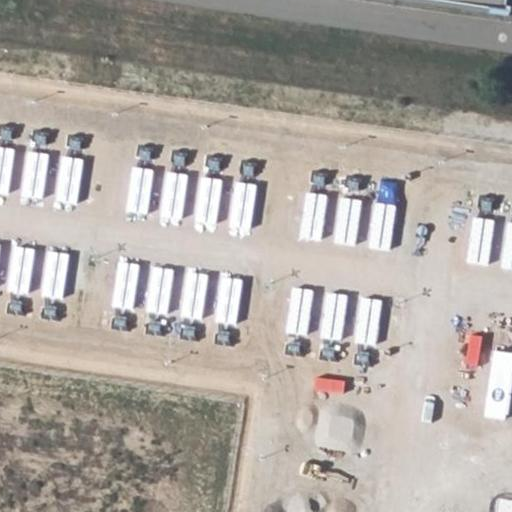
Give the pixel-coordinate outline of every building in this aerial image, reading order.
[(382,0),(495,19),(497,0),(382,0)] [(15,151),(5,149),(0,185),(0,194),(9,195),(15,151)] [(37,154),(27,153),(21,198),(31,199),(37,154)] [(48,156),(38,154),(32,199),(43,200),(48,156)] [(72,159),(62,158),(56,203),(66,204),(72,159)] [(83,161),(73,160),(67,204),(77,205),(83,161)] [(142,170),(132,168),(126,213),(136,214),(142,170)] [(153,171),(143,170),(137,214),(147,216),(153,171)] [(177,175),(167,174),(161,218),(171,219),(177,175)] [(188,176),(178,175),(172,220),(182,221),(188,176)] [(211,180),(200,179),(195,223),(205,225),(211,180)] [(222,182),(212,180),(206,225),(216,226),(222,182)] [(245,185),(235,183),(230,228),(240,229),(245,185)] [(257,186),(247,185),(241,229),(251,231),(257,186)] [(316,195),(306,194),(300,239),(310,240),(316,195)] [(327,197),(317,195),(311,240),(321,241),(327,197)] [(350,200),(340,199),(334,244),(344,245),(350,200)] [(361,202),(351,200),(345,245),(356,246),(361,202)] [(384,205),(374,204),(368,249),(379,250),(384,205)] [(396,207),(386,205),(380,250),(390,251),(396,207)] [(484,220),(473,219),(468,264),(478,265),(484,220)] [(495,222),(485,220),(479,265),(489,266),(495,222)] [(511,267),(511,224),(507,224),(502,268),(511,270),(511,267)] [(23,249),(13,248),(7,292),(17,293),(23,249)] [(34,250),(24,249),(18,294),(29,295),(34,250)] [(58,254),(48,253),(42,297),(52,299),(58,254)] [(69,255),(59,254),(53,299),(63,300),(69,255)] [(128,263),(118,262),(112,307),(123,308),(128,263)] [(140,265),(129,263),(124,308),(134,309),(140,265)] [(162,269),(152,268),(146,312),(156,313),(162,269)] [(173,270),(163,269),(157,314),(167,315),(173,270)] [(197,274),(187,273),(181,317),(191,319),(197,274)] [(208,276),(198,274),(192,319),(202,320),(208,276)] [(231,279),(221,278),(215,323),(226,324),(231,279)] [(243,281),(233,279),(227,324),(237,325),(243,281)] [(302,290),(292,289),(286,333),(297,335),(302,290)] [(314,291),(303,290),(298,335),(308,336),(314,291)] [(336,295),(325,293),(320,338),(330,339),(336,295)] [(347,296),(337,295),(331,339),(341,341),(347,296)] [(371,300),(360,298),(355,343),(365,344),(371,300)] [(382,301),(372,300),(366,344),(376,346),(382,301)] [(511,382),(511,354),(493,351),(483,417),(506,421),(511,382)]
